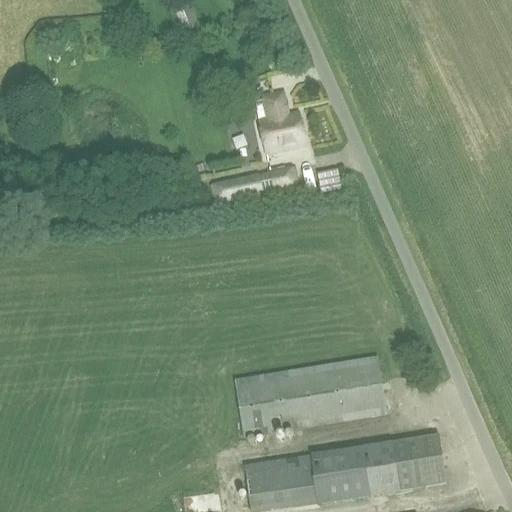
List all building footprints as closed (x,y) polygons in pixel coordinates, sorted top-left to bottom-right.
[(189,10),(185,0),(183,0),(172,4),(175,14),(189,10)] [(265,148),(267,157),(305,149),(299,114),(289,116),(285,95),(263,99),(267,120),(259,122),(264,148),(265,148)] [(274,197),(301,190),(295,167),(268,173),(274,197)] [(258,174),(209,186),(215,211),(264,199),(258,174)] [(387,417),(377,359),(235,382),(244,440),(387,417)] [(251,511),(287,511),(318,508),(400,495),(400,494),(446,487),(439,437),(393,444),(364,448),(364,449),(245,467),(251,511)]
